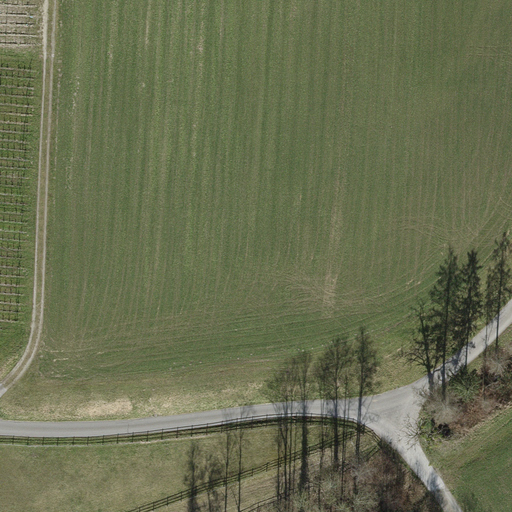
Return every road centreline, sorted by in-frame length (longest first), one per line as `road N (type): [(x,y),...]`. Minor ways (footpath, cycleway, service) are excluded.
road 1 (unclassified): [(511,320),(393,410),(69,436),(0,430)]
road 2 (track): [(0,401),(34,357),(43,312),(55,0)]
road 3 (track): [(393,410),(355,452),(193,511)]
